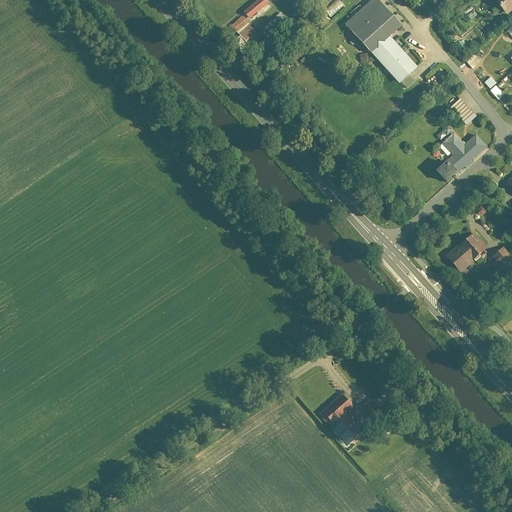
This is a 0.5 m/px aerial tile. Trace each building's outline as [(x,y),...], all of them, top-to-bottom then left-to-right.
[(247,20),(267,4),(264,0),(256,0),(241,13),(247,20)] [(329,18),(342,5),(337,0),(333,0),(322,11),(329,18)] [(383,33),(395,22),(375,0),(359,0),(339,19),(394,80),(395,79),(401,85),(410,78),(404,70),(410,65),(383,33)] [(511,0),(490,0),(500,12),(511,2),(511,0)] [(511,62),(511,15),(501,25),(510,36),(511,34),(511,47),(503,55),(511,64),(511,62)] [(242,56),(261,42),(241,16),(229,25),(238,37),(231,42),(242,56)] [(470,69),(479,62),(472,53),(463,61),(470,69)] [(488,90),(495,84),(489,77),(482,83),(488,90)] [(488,90),(496,101),(502,96),(494,86),(488,90)] [(453,95),(444,104),(459,121),(468,112),(453,95)] [(448,129),(433,143),(456,168),(468,157),(466,155),(480,143),(470,131),(459,141),(448,129)] [(440,179),(452,168),(441,156),(429,167),(440,179)] [(511,168),(498,180),(511,195),(511,197),(505,204),(511,212),(511,168)] [(482,247),(466,229),(439,253),(455,271),(482,247)] [(503,263),(490,248),(480,257),(493,272),(503,263)] [(342,411),(350,404),(335,388),(311,410),(339,441),(355,426),(342,411)] [(372,425),(381,438),(394,430),(385,417),(372,425)]
